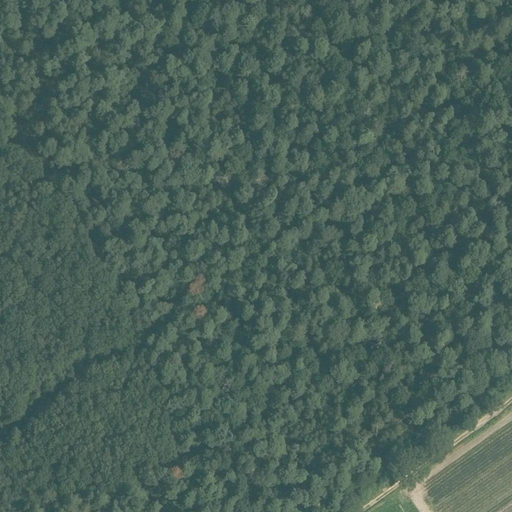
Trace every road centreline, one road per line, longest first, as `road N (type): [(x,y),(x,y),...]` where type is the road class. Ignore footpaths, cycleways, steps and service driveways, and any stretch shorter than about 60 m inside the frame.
road 1 (track): [(363,511),(511,402)]
road 2 (track): [(0,425),(126,338)]
